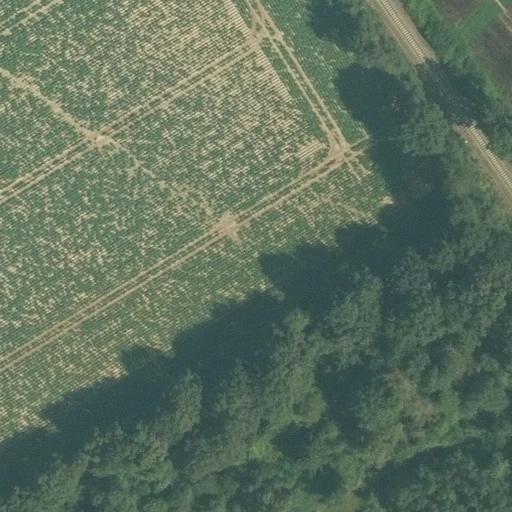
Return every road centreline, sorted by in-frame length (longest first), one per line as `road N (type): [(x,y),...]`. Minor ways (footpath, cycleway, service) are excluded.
road 1 (track): [(0,505),(476,211)]
road 2 (track): [(349,0),(476,211)]
